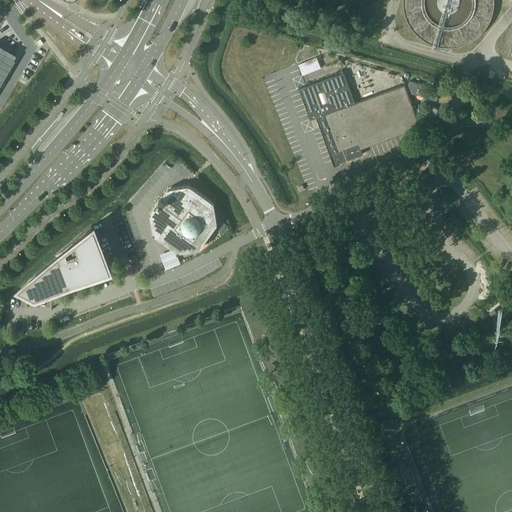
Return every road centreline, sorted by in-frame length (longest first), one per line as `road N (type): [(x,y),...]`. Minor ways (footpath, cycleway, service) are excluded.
road 1 (unclassified): [(381,511),(274,224)]
road 2 (secondary): [(0,233),(85,148),(143,73)]
road 3 (unclassified): [(274,224),(227,145),(143,73)]
road 4 (secondary): [(122,58),(0,206)]
road 5 (unclassified): [(274,224),(430,156)]
road 6 (unclassified): [(133,288),(165,281),(274,224)]
